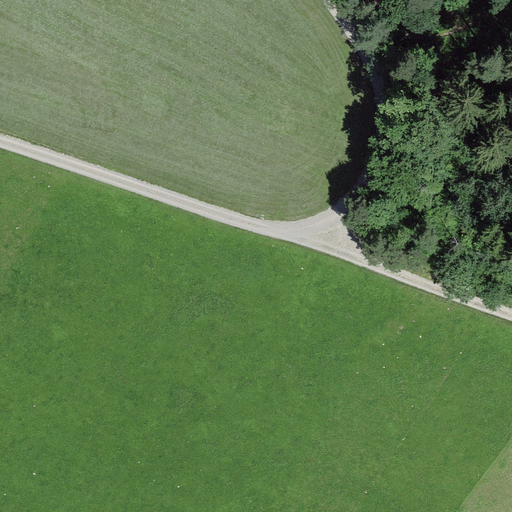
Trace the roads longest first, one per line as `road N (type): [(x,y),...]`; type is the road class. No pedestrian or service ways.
road 1 (track): [(0,139),(258,226),(326,237),(353,256),(511,312)]
road 2 (track): [(326,237),(363,187),(384,138),(382,93),(367,54),(329,0)]
